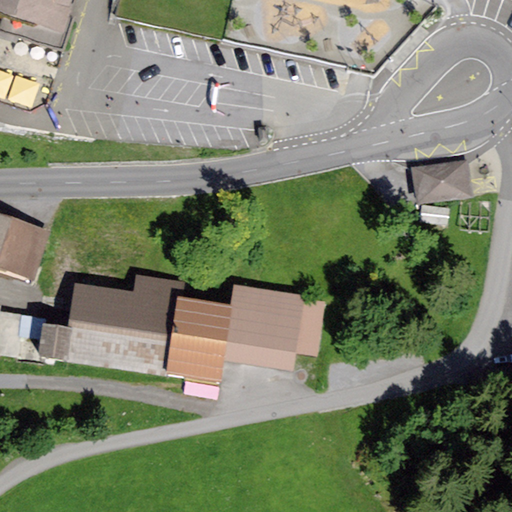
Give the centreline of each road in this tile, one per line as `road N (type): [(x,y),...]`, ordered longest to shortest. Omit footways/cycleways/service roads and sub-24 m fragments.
road 1 (residential): [(511,222),(497,313),(478,345),(438,366),(60,456),(0,485)]
road 2 (tertiary): [(0,181),(254,169),(377,145),(493,108)]
